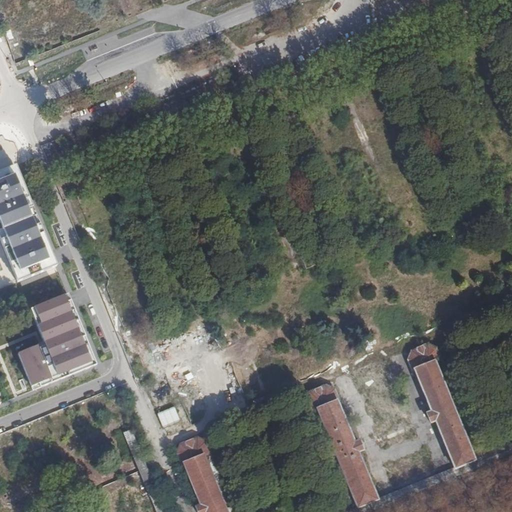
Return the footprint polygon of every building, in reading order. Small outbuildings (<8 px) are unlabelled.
[(19,43),(24,58),(83,34),(78,20),(19,43)] [(57,266),(16,166),(0,172),(0,239),(17,282),(57,266)] [(99,258),(121,250),(110,219),(88,228),(99,258)] [(133,308),(147,302),(134,273),(120,279),(133,308)] [(97,365),(68,294),(30,310),(34,319),(38,317),(40,324),(37,326),(44,343),(45,346),(39,349),(38,346),(25,351),(27,355),(20,357),(33,391),(97,365)] [(157,370),(177,365),(171,342),(151,347),(157,370)] [(435,421),(454,469),(474,461),(472,456),(436,370),(443,367),(452,363),(449,356),(440,359),(435,348),(427,345),(411,352),(408,361),(412,372),(414,371),(431,412),(426,415),(429,423),(435,421)] [(252,357),(233,363),(246,398),(264,392),(252,357)] [(373,431),(380,450),(411,439),(384,363),(350,375),(357,395),(362,393),(376,430),(373,431)] [(357,509),(377,501),(357,452),(362,450),(358,442),(353,444),(337,403),(339,402),(334,390),(326,386),(310,392),(306,402),(310,413),(301,417),(305,423),(313,420),(320,417),(357,509)] [(162,428),(178,421),(173,408),(156,414),(162,428)] [(129,429),(123,432),(129,446),(136,443),(129,429)] [(200,506),(195,508),(197,511),(226,511),(207,463),(212,460),(222,456),(220,449),(209,454),(205,442),(196,439),(180,445),(177,454),(181,465),(183,464),(200,506)] [(372,511),(442,484),(511,455),(511,445),(509,447),(474,461),(454,469),(377,501),(357,509),(351,511),(350,511),(372,511)] [(383,465),(391,487),(433,471),(425,449),(383,465)] [(232,511),(212,460),(207,463),(226,511),(232,511)] [(155,511),(149,494),(136,499),(131,483),(103,493),(109,511),(155,511)]
